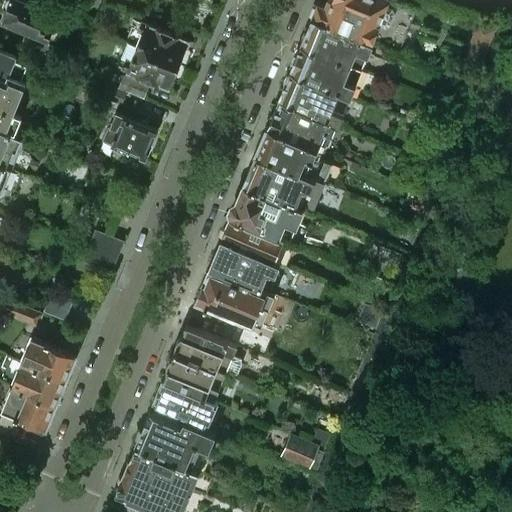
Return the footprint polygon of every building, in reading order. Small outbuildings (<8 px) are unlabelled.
[(5,0),(3,5),(5,9),(6,10),(3,19),(49,38),(60,12),(30,0),(5,0)] [(390,9),(384,7),(386,0),(326,0),(325,5),(318,2),(312,17),(371,41),(378,24),(383,26),(388,24),(392,16),(390,9)] [(362,71),(374,43),(371,42),(371,41),(312,17),(301,45),(362,71)] [(479,19),(466,53),(483,60),(496,25),(479,19)] [(189,40),(156,26),(142,20),(138,29),(142,31),(136,45),(179,63),(189,40)] [(45,57),(50,43),(26,34),(21,47),(45,57)] [(179,63),(136,45),(132,43),(122,67),(169,86),(179,63)] [(351,97),(362,71),(301,45),(290,71),(351,97)] [(13,113),(26,83),(21,81),(26,68),(13,62),(16,55),(0,48),(0,126),(14,132),(21,116),(13,113)] [(341,122),(351,97),(290,71),(279,97),(337,121),(341,122)] [(143,96),(148,84),(125,74),(120,87),(143,96)] [(332,132),(337,121),(279,97),(267,125),(322,149),(324,150),(327,141),(331,141),(333,135),(332,132)] [(146,157),(158,128),(116,109),(109,124),(103,138),(111,142),(146,157)] [(318,159),(322,149),(267,125),(256,153),(315,177),(323,181),(325,176),(327,177),(330,169),(328,169),(330,164),(318,159)] [(27,137),(14,132),(0,126),(0,162),(13,167),(21,149),(24,150),(28,142),(28,141),(28,140),(28,139),(28,138),(27,137)] [(435,140),(451,147),(455,139),(438,133),(435,140)] [(303,207),(315,177),(256,153),(244,182),(303,207)] [(13,167),(0,162),(0,199),(1,199),(2,199),(4,198),(4,197),(5,197),(9,187),(6,185),(13,167)] [(290,239),(303,207),(244,182),(230,214),(283,236),(290,239)] [(132,216),(139,201),(110,189),(103,205),(132,216)] [(274,259),(283,236),(230,214),(221,237),(274,259)] [(95,228),(89,244),(116,254),(122,239),(95,228)] [(221,237),(210,264),(267,288),(269,287),(271,286),(273,285),(274,283),(275,281),(275,279),(276,277),(276,274),(275,272),(280,261),(274,259),(221,237)] [(116,254),(89,244),(83,257),(110,268),(116,254)] [(287,297),(267,288),(210,264),(196,298),(227,311),(226,316),(229,317),(227,321),(223,320),(218,332),(253,346),(258,334),(232,324),(234,319),(239,321),(241,317),(274,330),(287,297)] [(51,290),(43,311),(64,320),(69,309),(73,299),(51,290)] [(0,310),(15,316),(20,302),(0,294),(0,310)] [(43,311),(20,302),(15,316),(37,325),(43,311)] [(373,306),(366,323),(375,326),(382,310),(373,306)] [(225,371),(236,344),(236,343),(186,323),(175,350),(225,371)] [(32,335),(22,359),(67,377),(77,353),(32,335)] [(214,398),(225,371),(175,350),(163,377),(214,398)] [(57,401),(67,377),(22,359),(13,355),(3,379),(13,383),(57,401)] [(163,377),(154,400),(210,423),(219,400),(214,398),(163,377)] [(57,401),(13,383),(2,409),(46,427),(57,401)] [(165,416),(150,409),(135,443),(199,469),(209,445),(212,447),(219,431),(186,417),(183,423),(176,421),(179,414),(168,409),(165,416)] [(317,427),(312,440),(320,444),(325,446),(330,433),(317,427)] [(293,432),(284,454),(310,465),(318,448),(320,444),(312,440),(293,432)] [(31,463),(36,452),(13,442),(13,443),(11,442),(6,452),(9,454),(8,454),(31,463)] [(199,511),(214,476),(199,469),(135,443),(116,490),(146,503),(141,511),(199,511)] [(318,448),(310,465),(317,468),(324,451),(318,448)]
